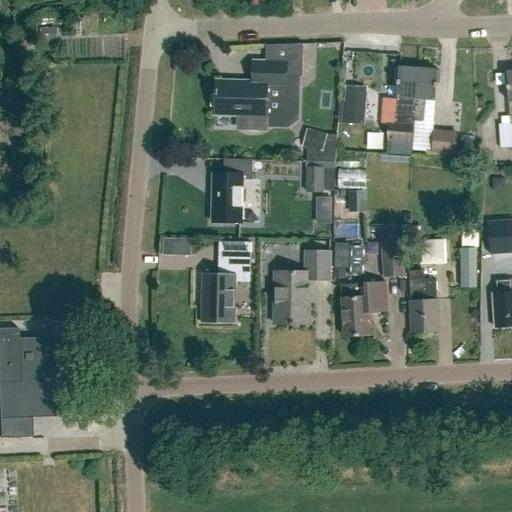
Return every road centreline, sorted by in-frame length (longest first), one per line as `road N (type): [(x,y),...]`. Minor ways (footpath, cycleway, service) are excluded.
road 1 (residential): [(130,388),(511,369)]
road 2 (residential): [(130,388),(126,278),(151,31)]
road 3 (residential): [(151,31),(425,22)]
road 4 (residential): [(134,511),(130,388)]
